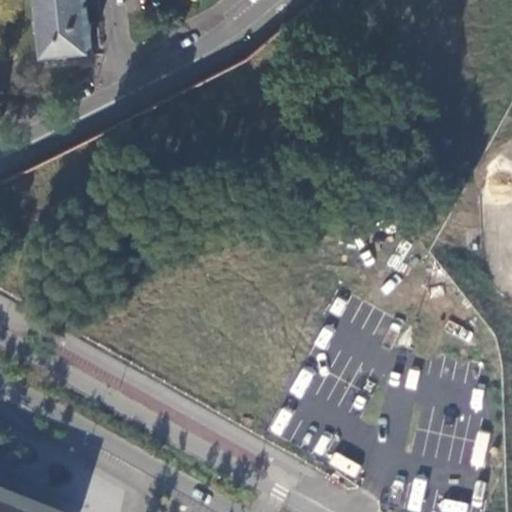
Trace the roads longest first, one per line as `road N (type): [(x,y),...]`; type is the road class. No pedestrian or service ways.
road 1 (secondary): [(312,511),(0,333)]
road 2 (secondary): [(0,156),(194,60),(280,0)]
road 3 (secondary): [(0,382),(232,511)]
